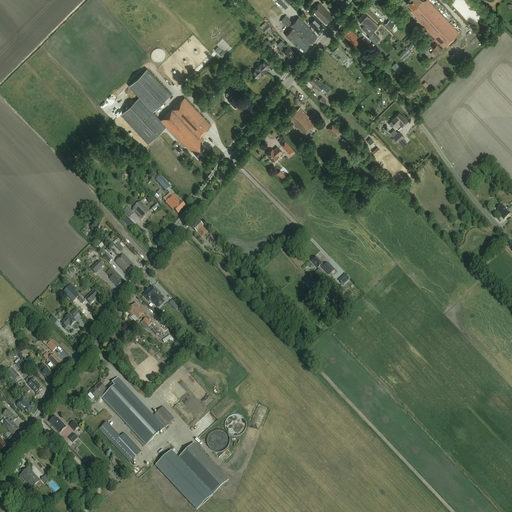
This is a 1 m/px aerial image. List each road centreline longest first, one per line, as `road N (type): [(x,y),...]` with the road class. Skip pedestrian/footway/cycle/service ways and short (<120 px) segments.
road 1 (secondary): [(0,472),(332,30)]
road 2 (unclassified): [(511,240),(425,128),(332,30)]
road 3 (unknown): [(92,346),(129,387),(175,414),(180,427)]
